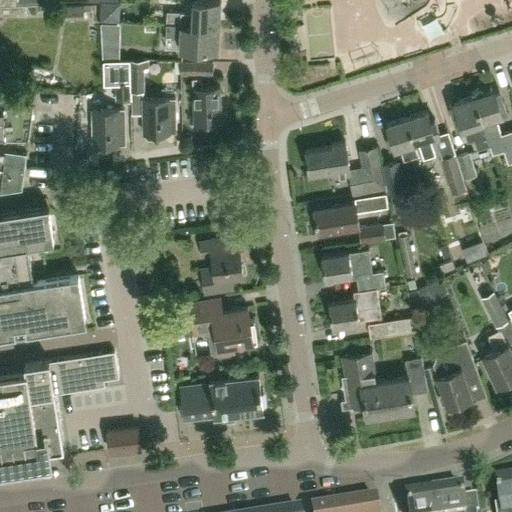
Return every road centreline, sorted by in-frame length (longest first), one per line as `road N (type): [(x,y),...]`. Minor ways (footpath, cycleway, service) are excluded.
road 1 (residential): [(305,460),(308,428),(270,179)]
road 2 (residential): [(266,118),(511,44)]
road 3 (unclassified): [(305,460),(414,463),(511,429)]
road 4 (unclassified): [(0,498),(174,469)]
road 5 (residential): [(111,204),(270,179)]
road 6 (residential): [(174,469),(168,426),(141,411),(129,331)]
road 7 (residential): [(68,97),(61,183),(76,201),(111,204)]
road 8 (unclassified): [(174,469),(265,456),(305,460)]
road 9 (residential): [(0,351),(129,331)]
road 10 (residential): [(129,331),(111,204)]
